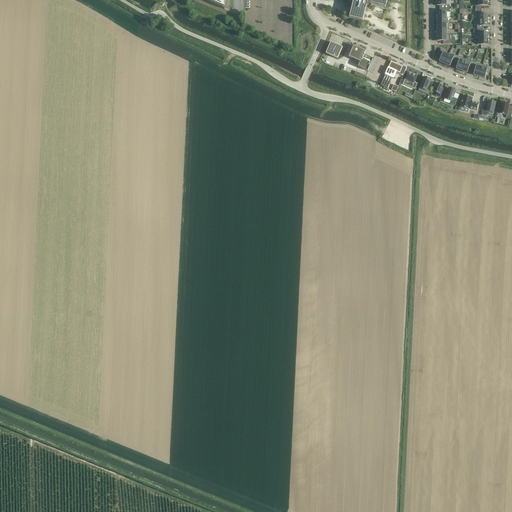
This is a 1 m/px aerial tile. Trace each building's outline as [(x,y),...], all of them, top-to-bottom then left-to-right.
[(208,0),(229,9),(228,0),(208,0)] [(475,9),(481,9),(481,6),(488,6),(488,0),(477,0),(477,6),(475,6),(475,9)] [(477,29),(483,29),(483,26),(488,26),(488,20),(477,20),(477,29)] [(449,44),(449,35),(437,35),(437,41),(443,41),(443,44),(449,44)] [(331,43),(326,54),(337,59),(342,48),(331,43)] [(354,45),(348,57),(360,62),(358,67),(368,71),(370,67),(373,59),(364,55),(366,51),(360,48),(357,47),(354,45)] [(441,49),(439,55),(442,56),(439,62),(444,64),(449,55),(444,53),(445,50),(441,49)] [(449,55),(444,64),(450,66),(452,61),(455,62),(458,56),(455,55),(454,57),(449,55)] [(458,56),(455,62),(458,63),(456,69),(462,71),(466,59),(458,56)] [(466,59),(462,71),(467,73),(469,67),(472,68),(474,62),(471,61),(466,59)] [(391,62),(381,85),(387,88),(392,77),(393,78),(395,73),(396,71),(400,73),(399,74),(403,76),(406,69),(402,67),(396,64),(391,62)] [(474,62),(472,68),(475,69),(473,75),(479,77),(483,65),(477,63),(474,62)] [(483,65),(479,77),(485,78),(486,72),(490,73),(491,67),(483,65)] [(408,72),(405,80),(409,82),(407,86),(415,89),(417,84),(414,82),(417,76),(408,72)] [(424,77),(419,88),(426,91),(425,94),(428,95),(431,89),(429,88),(432,80),(424,77)] [(443,85),(437,83),(437,84),(436,84),(434,87),(435,87),(433,92),(437,93),(436,96),(440,98),(444,89),(442,88),(443,85)] [(448,87),(444,99),(445,99),(451,102),(450,104),(455,106),(458,99),(457,99),(454,98),(455,93),(456,91),(448,87)] [(464,95),(460,107),(469,110),(470,109),(477,111),(479,103),(472,101),(473,98),(464,95)] [(494,113),(496,102),(488,101),(487,105),(484,104),(482,115),(487,116),(488,112),(494,113)] [(498,104),(497,110),(500,110),(500,114),(507,115),(506,118),(509,119),(511,114),(511,113),(508,112),(509,106),(509,104),(502,102),(501,105),(498,104)]
